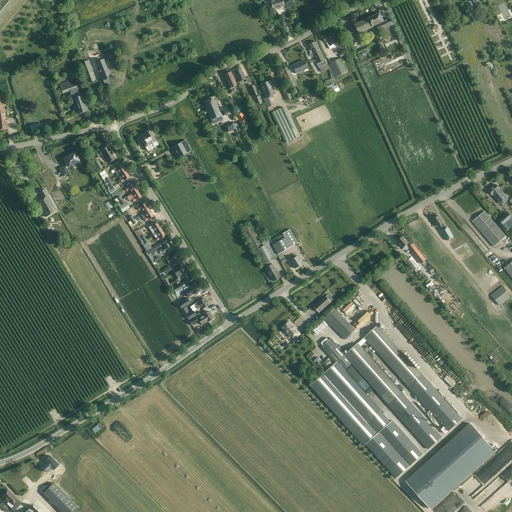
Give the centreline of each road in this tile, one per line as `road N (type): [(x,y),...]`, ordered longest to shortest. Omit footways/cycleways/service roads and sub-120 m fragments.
road 1 (tertiary): [(231,323),(416,207),(511,159)]
road 2 (residential): [(113,124),(165,102),(222,63),(379,0)]
road 3 (tertiary): [(0,463),(231,323)]
road 4 (tertiary): [(231,323),(113,124)]
